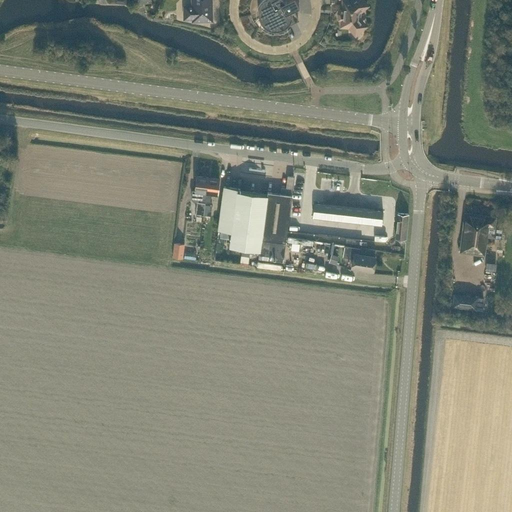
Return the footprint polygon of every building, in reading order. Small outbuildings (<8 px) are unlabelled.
[(193,21),(211,20),(211,0),(192,0),(193,6),(184,6),(184,18),(193,18),(193,21)] [(260,0),(258,4),(258,9),(258,13),(260,18),(262,21),(266,24),(270,25),(274,26),(278,26),(282,24),(283,27),(284,27),(284,26),(294,21),(295,21),(294,20),(298,18),(292,6),(299,3),(297,0),(260,0)] [(367,5),(362,0),(352,0),(351,1),(343,1),(343,8),(341,8),(340,11),(340,15),(340,18),(342,18),(341,26),(349,26),(351,29),(353,30),(355,31),(358,31),(360,30),(362,28),(362,25),(362,23),(361,20),(359,18),(359,11),(367,5)] [(367,36),(363,42),(368,45),(372,38),(367,36)] [(191,190),(190,196),(191,198),(192,200),(194,201),(197,201),(198,201),(198,203),(197,203),(196,213),(203,214),(204,204),(205,204),(208,177),(196,175),(194,190),(191,190)] [(204,204),(203,214),(210,215),(212,204),(210,203),(211,193),(218,194),(220,178),(208,177),(205,204),(204,204)] [(266,191),(266,193),(240,190),(240,188),(224,186),(218,229),(231,231),(229,245),(259,249),(258,258),(283,262),(292,195),(266,191)] [(303,186),(302,200),(314,201),(315,187),(303,186)] [(322,203),(314,202),(312,216),(321,217),(322,203)] [(374,209),(372,223),(381,224),(382,210),(374,209)] [(397,213),(394,239),(399,239),(399,242),(404,242),(405,239),(407,238),(408,214),(397,213)] [(464,213),(459,253),(484,256),(488,227),(495,228),(496,217),(464,213)] [(298,229),(316,232),(318,222),(299,219),(298,229)] [(184,243),(174,242),(172,256),(182,258),(184,243)] [(352,258),(350,268),(373,272),(375,257),(360,253),(361,248),(345,245),(343,256),(352,258)] [(248,264),(250,248),(242,247),(240,263),(248,264)] [(201,249),(200,259),(210,260),(211,251),(201,249)] [(477,297),(454,294),(453,306),(476,309),(477,297)]
